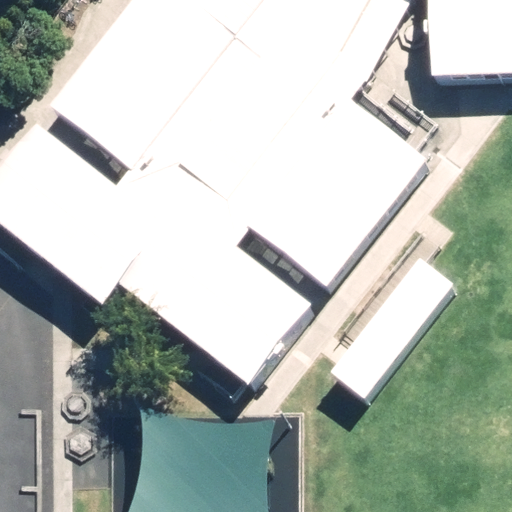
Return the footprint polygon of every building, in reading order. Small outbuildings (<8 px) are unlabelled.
[(290,0),(134,0),(44,120),(144,195),(290,0)] [(511,0),(454,0),(458,107),(511,105),(511,0)] [(415,170),(327,105),(233,230),(321,295),(415,170)] [(149,240),(28,150),(0,187),(0,249),(91,317),(149,240)] [(302,317),(177,224),(114,307),(239,400),(302,317)]
